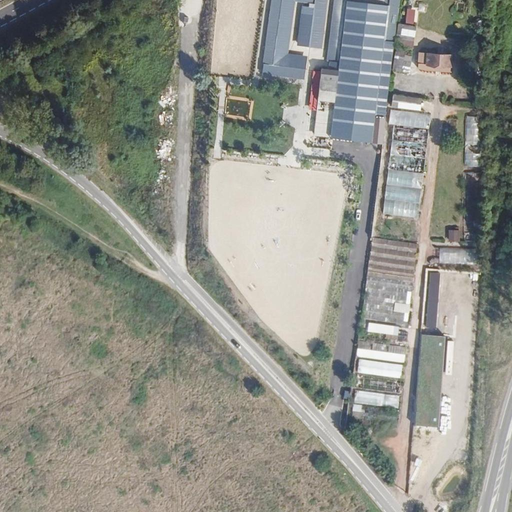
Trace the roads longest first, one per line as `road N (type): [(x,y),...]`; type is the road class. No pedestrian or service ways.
road 1 (primary): [(0,128),(90,185),(173,274)]
road 2 (primary): [(328,431),(180,270),(173,274)]
road 3 (primary): [(173,274),(328,431)]
road 4 (track): [(173,274),(160,278),(0,188)]
